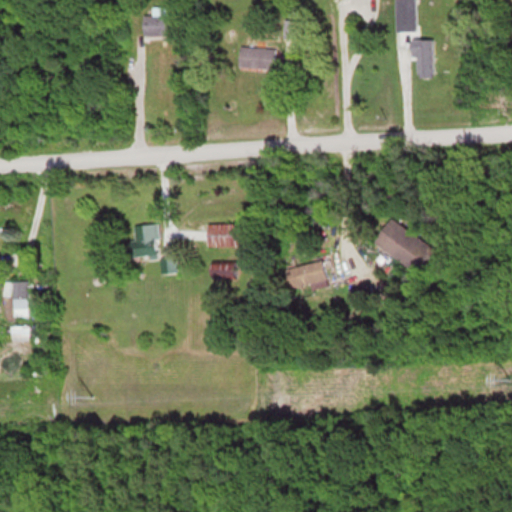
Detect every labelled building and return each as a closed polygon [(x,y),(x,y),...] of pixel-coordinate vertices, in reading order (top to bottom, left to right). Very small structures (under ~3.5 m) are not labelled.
[(182,34),(182,14),(171,14),(171,6),(154,6),(154,14),(144,14),(144,34),(182,34)] [(286,37),(302,37),(302,20),(286,20),(286,37)] [(415,38),(415,76),(434,76),(434,38),(415,38)] [(240,66),(276,67),(276,47),(241,46),(240,66)] [(376,242),(420,273),(437,250),(392,219),(376,242)] [(137,240),(128,241),(130,258),(161,254),(158,223),(136,225),(137,240)] [(237,223),(209,223),(209,247),(237,247),(237,223)] [(176,272),(176,258),(162,258),(162,272),(176,272)] [(330,285),(324,260),(287,269),(292,289),(316,282),(317,288),(330,285)] [(12,326),(12,341),(31,341),(31,326),(12,326)]
